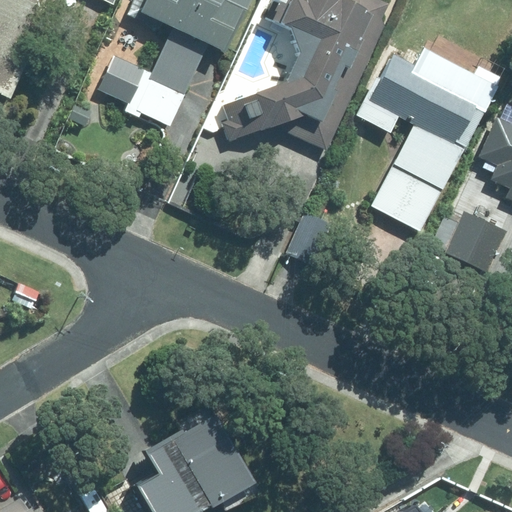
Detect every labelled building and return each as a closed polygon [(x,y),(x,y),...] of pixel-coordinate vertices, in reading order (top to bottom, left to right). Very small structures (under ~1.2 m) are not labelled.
[(0,0),(0,100),(5,103),(48,14),(37,9),(34,0),(94,0),(110,7),(113,0),(0,0)] [(142,0),(134,18),(216,57),(218,54),(222,55),(248,0),(142,0)] [(270,0),(262,19),(275,25),(274,27),(285,32),(294,59),(282,84),(220,105),(225,120),(219,123),(225,143),(270,128),(323,152),(381,28),(377,18),(384,6),(370,0),(270,0)] [(438,194),(493,90),(421,51),(411,69),(390,58),(377,82),(373,79),(352,119),(385,137),(395,120),(410,128),(389,167),(438,194)] [(94,93),(125,107),(141,72),(109,58),(94,93)] [(511,128),(492,119),(475,158),(494,167),(487,181),(506,191),(502,199),(511,203),(511,128)] [(505,234),(461,213),(456,224),(442,218),(429,247),(442,254),(441,255),(485,275),(505,234)] [(331,228),(302,215),(282,256),(311,269),(331,228)] [(187,511),(242,485),(209,417),(135,453),(146,477),(122,489),(132,511),(187,511)] [(24,508),(17,496),(0,505),(0,511),(37,511),(32,503),(24,508)]
